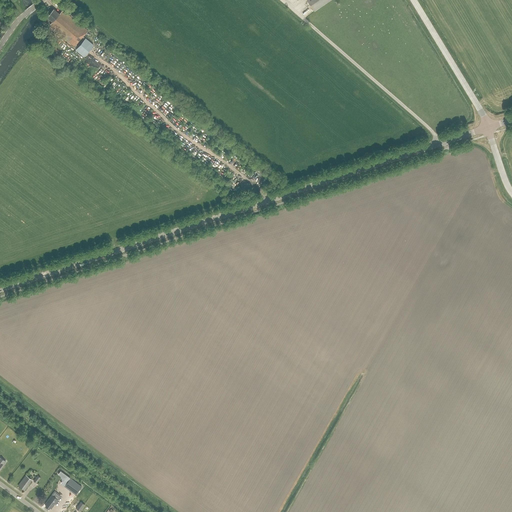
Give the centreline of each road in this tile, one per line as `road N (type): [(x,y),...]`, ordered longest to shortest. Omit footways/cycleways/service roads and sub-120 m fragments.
road 1 (secondary): [(0,290),(487,127)]
road 2 (secondary): [(487,127),(413,0)]
